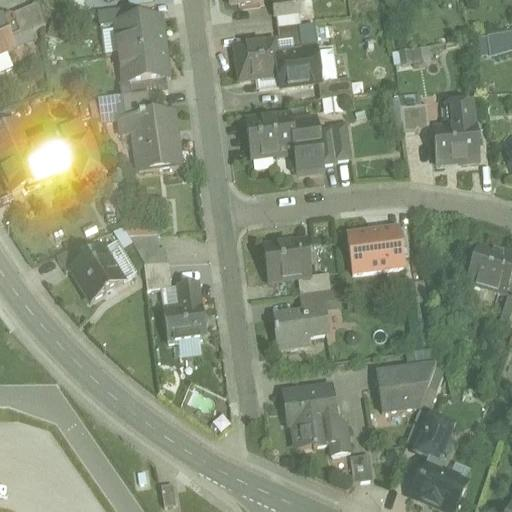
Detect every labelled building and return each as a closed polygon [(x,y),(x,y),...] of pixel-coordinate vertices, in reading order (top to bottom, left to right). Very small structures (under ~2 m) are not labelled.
[(152,0),(141,0),(131,1),(132,13),(134,13),(154,10),(152,0)] [(272,0),(228,0),(229,9),(273,3),(272,0)] [(273,6),(275,22),(299,18),(297,3),(273,6)] [(38,8),(1,24),(9,43),(10,43),(32,33),(33,35),(45,30),(38,8)] [(132,13),(98,17),(100,31),(116,29),(116,28),(136,25),(134,13),(132,13)] [(299,18),(275,22),(277,34),(301,31),(299,18)] [(136,25),(116,28),(116,29),(120,59),(162,54),(161,43),(162,43),(160,22),(136,25)] [(0,48),(10,44),(10,43),(9,43),(1,24),(0,24),(0,48)] [(301,31),(277,34),(279,47),(290,46),(292,59),(304,57),(301,31)] [(511,36),(487,41),(490,60),(491,62),(511,56),(511,36)] [(477,43),(479,61),(490,60),(487,41),(477,43)] [(10,44),(0,48),(0,60),(14,54),(10,44)] [(274,47),(235,53),(240,86),(257,84),(279,81),(276,61),(274,47)] [(429,51),(410,54),(412,68),(413,72),(431,69),(429,51)] [(162,54),(120,59),(124,90),(130,89),(166,85),(168,84),(165,64),(164,64),(162,54)] [(410,54),(399,56),(401,70),(412,68),(410,54)] [(292,59),(276,61),(279,81),(257,84),(259,96),(280,93),(317,88),(320,87),(316,55),(304,57),(292,59)] [(320,87),(317,88),(319,104),(353,100),(350,83),(320,87)] [(166,85),(130,89),(132,103),(147,101),(168,98),(166,85)] [(132,103),(121,104),(124,125),(130,124),(130,123),(150,120),(147,101),(132,103)] [(427,109),(400,112),(404,138),(430,136),(427,109)] [(473,109),(455,110),(457,133),(434,135),(437,169),(457,167),(458,170),(480,168),(477,131),(475,131),(473,109)] [(150,120),(130,123),(130,124),(138,179),(180,173),(173,117),(150,120)] [(290,121),(246,127),(251,166),(276,163),(276,165),(294,162),(295,164),(291,169),(293,178),(297,181),(323,177),(322,171),(317,135),(317,134),(316,126),(291,130),(290,121)] [(60,134),(66,147),(85,138),(80,125),(60,134)] [(65,175),(51,142),(25,154),(14,129),(5,133),(0,135),(0,171),(11,198),(31,189),(33,194),(43,189),(41,185),(65,175)] [(346,129),(330,131),(330,133),(317,135),(322,171),(336,168),(336,166),(351,164),(346,129)] [(85,138),(66,147),(81,183),(103,174),(88,137),(85,138)] [(117,188),(105,190),(107,202),(119,200),(117,188)] [(119,203),(104,205),(106,217),(121,215),(119,203)] [(398,233),(347,240),(353,280),(404,273),(398,233)] [(157,242),(129,243),(144,270),(168,269),(166,254),(159,255),(157,242)] [(306,246),(263,252),(268,288),(297,284),(311,282),(306,246)] [(78,252),(55,263),(66,277),(70,275),(69,274),(86,263),(78,252)] [(86,263),(69,274),(70,275),(70,276),(72,275),(90,305),(89,306),(90,308),(125,286),(124,285),(122,286),(104,255),(105,254),(104,252),(86,263)] [(501,259),(478,252),(467,288),(505,299),(511,276),(511,258),(502,256),(501,259)] [(144,270),(147,297),(171,294),(168,269),(144,270)] [(328,280),(311,282),(297,284),(300,300),(322,297),(330,295),(328,280)] [(197,289),(176,292),(179,314),(163,316),(168,347),(205,342),(197,289)] [(322,297),(300,300),(301,311),(324,309),(322,297)] [(511,301),(510,301),(501,330),(511,333),(511,301)] [(302,318),(274,323),(275,334),(274,334),(277,356),(309,351),(308,344),(328,341),(324,309),(301,311),(302,318)] [(433,354),(406,358),(408,375),(436,372),(433,354)] [(408,375),(376,379),(381,418),(420,413),(436,372),(408,375)] [(331,393),(283,400),(288,432),(292,431),(296,455),(312,453),(313,455),(329,452),(331,462),(350,459),(346,430),(330,433),(329,426),(335,425),(331,393)] [(448,444),(426,435),(418,454),(440,463),(448,444)] [(369,461),(350,464),(353,489),(372,486),(369,461)] [(456,511),(467,488),(424,470),(410,503),(431,511),(456,511)]
